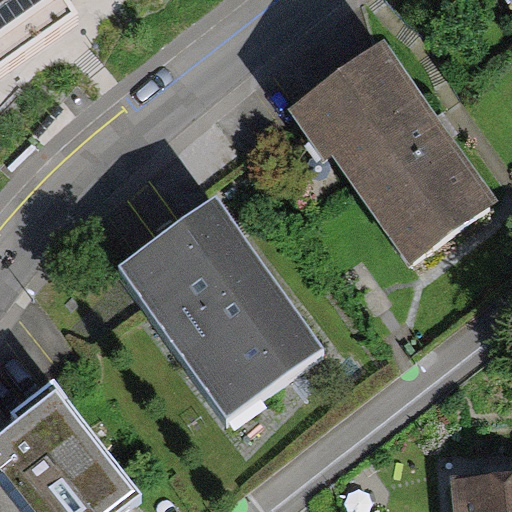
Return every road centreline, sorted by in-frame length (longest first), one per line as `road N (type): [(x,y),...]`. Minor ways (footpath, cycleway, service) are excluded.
road 1 (residential): [(0,266),(85,175),(306,0)]
road 2 (residential): [(511,319),(266,511)]
